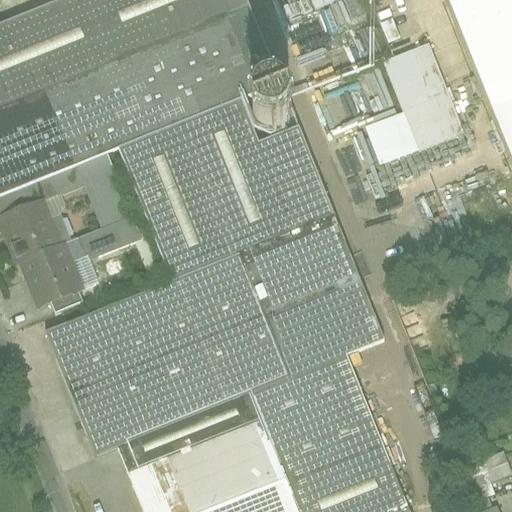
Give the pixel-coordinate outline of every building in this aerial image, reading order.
[(249,0),(67,0),(0,28),(0,198),(118,153),(176,285),(338,217),(301,132),(262,146),(245,103),(285,88),(249,0)] [(511,0),(460,0),(449,5),(511,159),(511,0)] [(363,131),(378,169),(468,138),(431,48),(386,62),(404,115),(363,131)] [(276,139),(283,137),(290,133),(295,126),(297,120),(297,112),(294,106),(290,100),(284,96),(278,94),(271,94),(264,96),(258,101),(254,106),(252,114),(253,121),(256,129),(261,134),(268,138),(276,139)] [(22,266),(67,244),(46,201),(0,219),(0,222),(17,265),(22,266)] [(338,217),(46,333),(99,463),(351,365),(393,349),(338,217)] [(86,294),(67,244),(22,266),(39,309),(86,294)] [(412,511),(351,365),(119,451),(143,511),(412,511)] [(465,497),(490,487),(480,464),(456,474),(465,497)]
